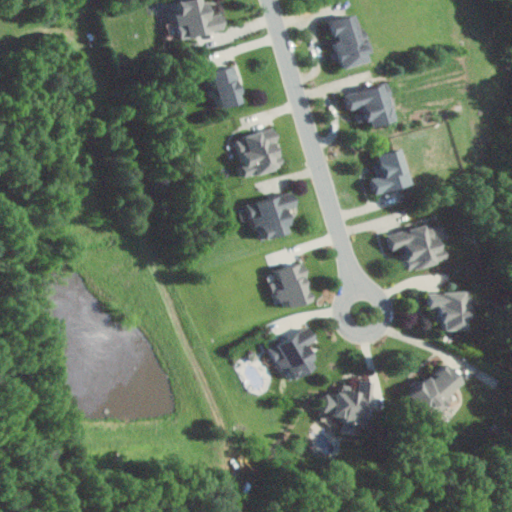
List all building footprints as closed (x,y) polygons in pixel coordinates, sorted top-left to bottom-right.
[(175,0),(178,10),(174,11),(178,36),(223,28),(220,12),(206,15),(203,0),(175,0)] [(371,51),(364,27),(357,29),(353,12),(329,19),(337,49),(331,51),(333,60),(339,59),(341,67),(367,60),(365,52),(371,51)] [(210,71),(221,107),(244,99),(232,64),(210,71)] [(344,92),(348,109),(355,108),(358,121),(368,119),(369,125),(395,119),(387,83),(344,92)] [(236,136),(245,174),(281,166),(276,141),(277,141),(276,133),(261,136),(260,131),(236,136)] [(375,192),(409,183),(400,146),(376,153),(378,162),(374,163),(377,175),(371,177),(375,192)] [(247,201),(253,229),(261,227),(263,237),(287,232),(285,224),(290,223),(287,208),(295,206),(292,192),(247,201)] [(407,269),(444,259),(438,236),(444,234),(440,221),(388,235),(392,249),(401,246),(407,269)] [(312,300),(302,262),(275,269),(278,279),(271,281),(276,302),(285,299),(287,307),(312,300)] [(443,329),(466,328),(466,317),(471,317),(469,289),(427,291),(428,308),(435,307),(435,321),(442,321),(443,329)] [(313,367),(310,359),(314,357),(308,343),(315,339),(309,327),(269,346),(281,371),(287,369),(291,378),(313,367)] [(447,394),(462,380),(446,362),(429,377),(427,375),(406,394),(428,418),(450,398),(447,394)] [(372,381),(357,379),(356,390),(340,388),(339,394),(325,392),(323,410),(332,411),(331,415),(341,417),(339,431),(360,434),(362,418),(368,419),(372,381)]
